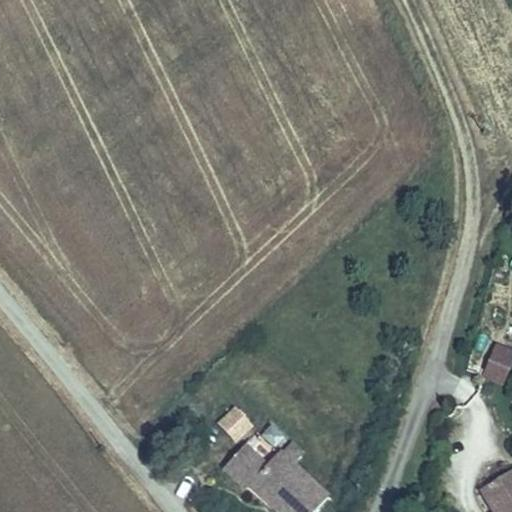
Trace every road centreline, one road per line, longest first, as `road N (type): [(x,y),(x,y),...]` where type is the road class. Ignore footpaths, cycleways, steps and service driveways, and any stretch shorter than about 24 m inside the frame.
road 1 (track): [(410,0),(456,107),(473,174),(469,240),(435,362)]
road 2 (unclassified): [(0,293),(177,511)]
road 3 (unclassified): [(379,511),(435,362)]
